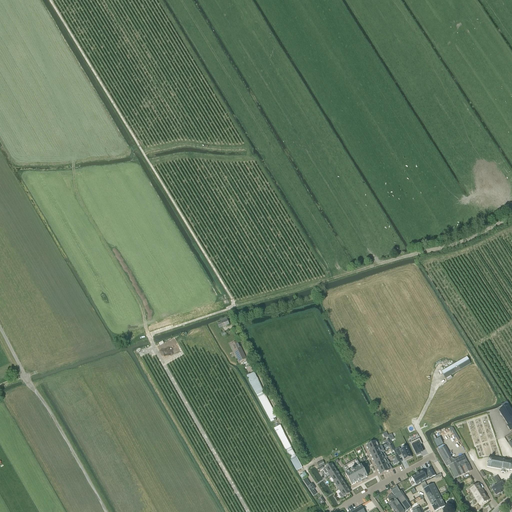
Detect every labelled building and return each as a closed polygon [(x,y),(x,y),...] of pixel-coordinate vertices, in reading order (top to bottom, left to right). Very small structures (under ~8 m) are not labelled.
[(219,329),(229,324),(228,320),(217,325),(219,329)] [(246,359),(238,341),(231,345),(239,362),(246,359)] [(141,355),(147,352),(145,349),(151,347),(151,346),(140,350),(141,355)] [(446,378),(471,364),(467,357),(442,371),(446,378)] [(255,372),(247,376),(258,399),(265,395),(255,372)] [(268,399),(268,415),(271,422),(274,420),(274,418),(276,417),(268,399)] [(511,431),(511,411),(508,405),(499,411),(508,425),(507,426),(510,431),(511,431)] [(301,469),(282,425),(276,427),(295,471),(301,469)] [(454,427),(451,428),(457,442),(460,440),(454,427)] [(419,439),(408,444),(416,460),(420,458),(419,456),(422,455),(422,454),(419,447),(421,445),(419,439)] [(376,442),(366,446),(369,452),(378,448),(376,442)] [(452,458),(445,447),(438,451),(446,467),(449,466),(455,479),(456,479),(472,471),(468,463),(464,455),(454,460),(451,458),(452,458)] [(378,448),(369,452),(372,458),(381,454),(381,453),(378,448)] [(399,448),(395,450),(398,456),(402,455),(405,460),(404,460),(404,461),(411,457),(406,448),(407,448),(406,448),(400,451),(399,448)] [(381,454),(372,458),(375,463),(386,458),(387,458),(383,453),(383,452),(381,453),(381,454)] [(386,458),(375,463),(377,469),(388,464),(389,464),(389,463),(386,458)] [(503,461),(502,460),(489,458),(487,467),(501,470),(501,473),(505,473),(505,471),(506,471),(506,470),(509,471),(508,472),(509,472),(509,471),(511,471),(511,470),(511,463),(511,462),(510,463),(508,463),(508,462),(507,462),(504,462),(504,460),(503,460),(503,461)] [(357,460),(343,467),(346,473),(346,472),(346,474),(345,474),(352,486),(358,482),(359,484),(368,479),(367,477),(362,468),(363,468),(362,466),(361,466),(360,466),(359,465),(360,465),(357,460)] [(332,464),(323,470),(326,475),(328,473),(329,475),(336,471),(332,464)] [(388,464),(377,469),(380,475),(392,469),(388,464)] [(422,471),(411,477),(415,485),(427,478),(426,478),(429,476),(430,478),(435,475),(431,468),(426,471),(427,472),(424,474),(422,471)] [(336,471),(329,475),(334,483),(341,478),(336,471)] [(501,484),(500,482),(497,477),(494,479),(497,484),(498,485),(491,489),(496,496),(499,494),(500,495),(503,493),(502,492),(506,490),(502,483),(501,484)] [(341,478),(334,483),(338,490),(345,485),(341,478)] [(475,498),(484,493),(478,484),(469,490),(475,498)] [(345,485),(338,490),(341,493),(338,494),(341,499),(350,493),(345,485)] [(434,511),(435,511),(445,507),(433,485),(423,490),(434,511)] [(399,493),(394,497),(400,507),(403,511),(405,511),(411,509),(399,493)] [(484,493),(475,498),(480,506),(489,501),(484,493)] [(393,497),(393,496),(387,499),(389,502),(388,503),(392,510),(397,507),(398,508),(400,507),(394,497),(393,497)]
